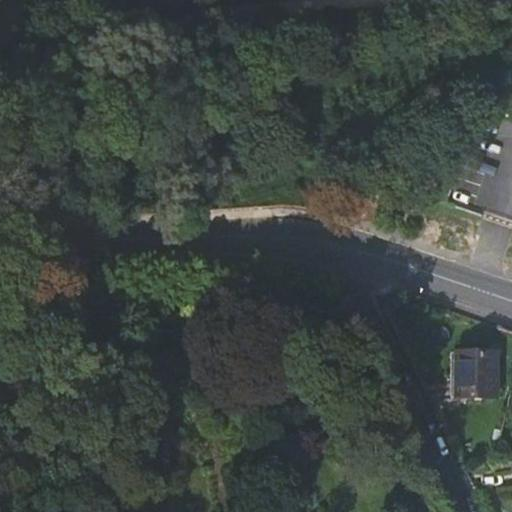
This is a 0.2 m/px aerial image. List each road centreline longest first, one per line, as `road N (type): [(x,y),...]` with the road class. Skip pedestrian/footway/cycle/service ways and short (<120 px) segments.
road 1 (secondary): [(0,247),(220,241),(359,257)]
road 2 (tertiary): [(359,257),(363,303),(468,511)]
road 3 (secondary): [(359,257),(511,307)]
